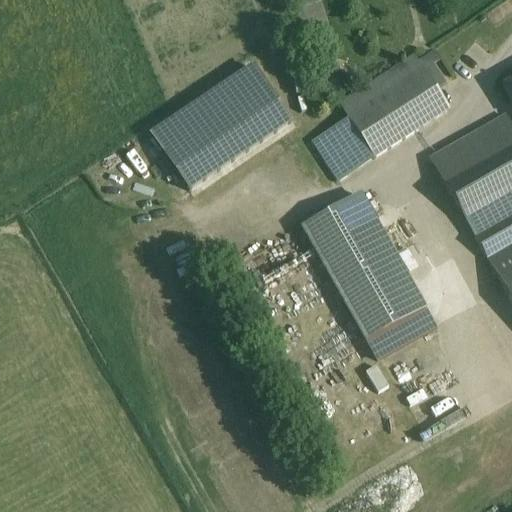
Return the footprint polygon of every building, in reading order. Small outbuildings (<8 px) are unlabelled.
[(421,59),(427,70),(441,64),(435,52),(421,59)] [(253,67),(150,137),(189,194),(292,125),(253,67)] [(446,86),(434,67),(425,73),(435,89),(437,92),(446,86)] [(425,73),(349,123),(373,160),(422,128),(408,106),(435,89),(425,73)] [(511,84),(503,89),(511,104),(511,84)] [(435,89),(408,106),(422,128),(449,111),(437,92),(435,89)] [(505,118),(469,138),(481,160),(511,141),(511,128),(506,118),(505,118)] [(349,123),(313,146),(337,183),(373,160),(349,123)] [(469,138),(430,161),(442,182),(481,160),(469,138)] [(511,142),(481,160),(442,182),(467,226),(505,205),(511,200),(511,142)] [(415,316),(353,204),(303,232),(366,343),(415,316)] [(511,217),(505,205),(467,226),(474,238),(474,239),(487,261),(487,262),(511,246),(511,217)] [(511,247),(487,262),(511,304),(511,247)] [(415,316),(366,343),(377,363),(434,330),(423,311),(415,316)] [(379,368),(369,372),(377,393),(387,389),(379,368)]
